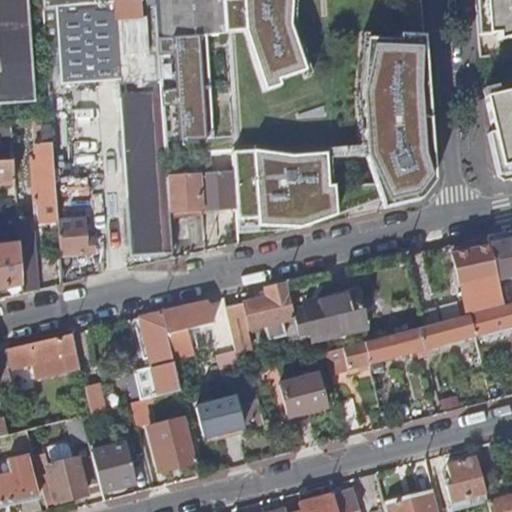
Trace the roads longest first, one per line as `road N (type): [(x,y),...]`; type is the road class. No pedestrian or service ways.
road 1 (residential): [(0,326),(454,220)]
road 2 (residential): [(511,418),(146,511)]
road 3 (residential): [(438,0),(454,220)]
